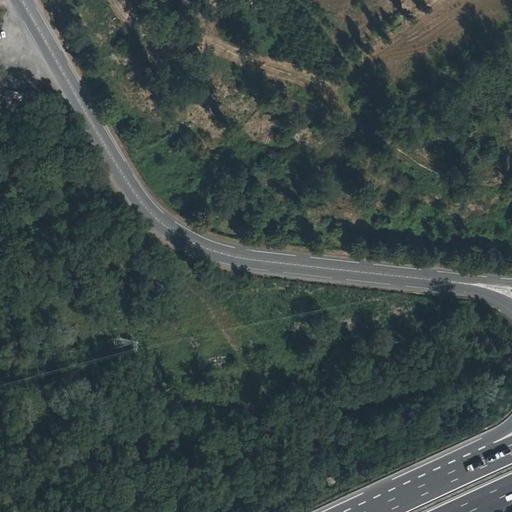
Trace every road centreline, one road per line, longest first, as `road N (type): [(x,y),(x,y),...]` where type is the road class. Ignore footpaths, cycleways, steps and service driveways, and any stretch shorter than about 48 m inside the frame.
road 1 (motorway): [(15,0),(115,172),(174,238),(229,261),(470,290),(511,308)]
road 2 (motorway): [(511,283),(232,253),(179,232),(123,171),(27,0)]
road 3 (track): [(294,0),(347,58),(351,113),(370,133),(453,182),(511,184)]
road 4 (track): [(115,0),(157,29),(300,74),(351,113)]
road 5 (motorway): [(511,428),(337,511)]
road 6 (motorway): [(511,450),(378,511)]
